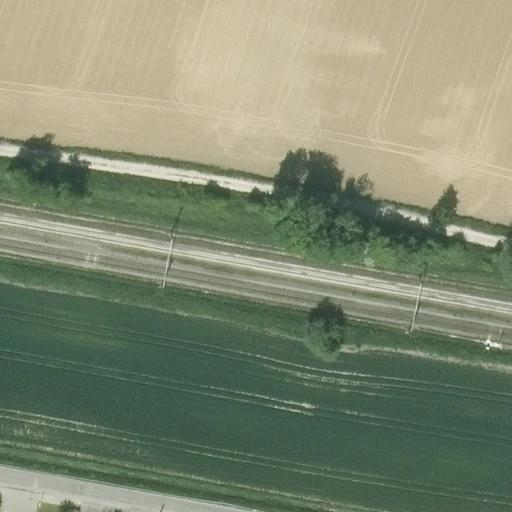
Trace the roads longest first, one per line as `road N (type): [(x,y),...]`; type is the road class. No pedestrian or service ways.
road 1 (track): [(511,242),(246,182),(0,145)]
road 2 (tertiary): [(0,476),(202,511)]
